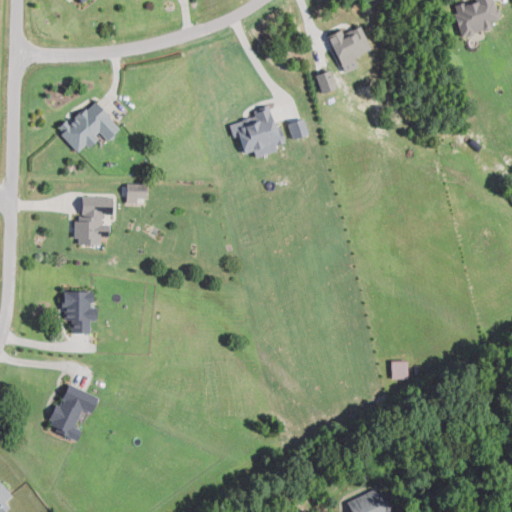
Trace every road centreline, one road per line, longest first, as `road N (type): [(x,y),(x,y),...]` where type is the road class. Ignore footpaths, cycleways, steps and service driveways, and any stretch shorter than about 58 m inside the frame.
road 1 (residential): [(19,0),(9,303),(0,342)]
road 2 (residential): [(256,0),(198,31),(117,46),(18,49)]
